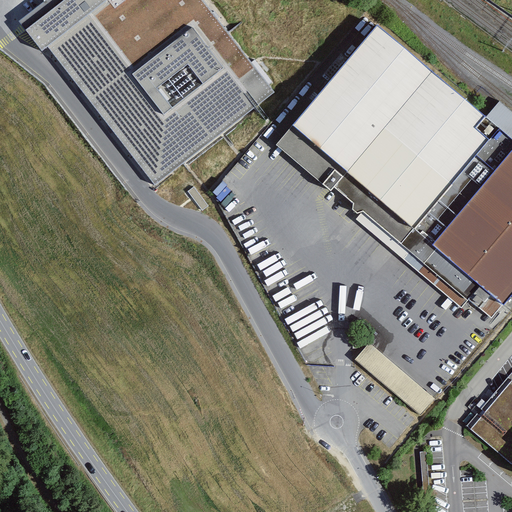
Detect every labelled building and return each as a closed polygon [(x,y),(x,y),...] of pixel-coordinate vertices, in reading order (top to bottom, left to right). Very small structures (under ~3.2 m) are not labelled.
[(271,82),(207,0),(10,0),(0,8),(0,11),(25,43),(33,36),(144,180),(271,82)] [(373,23),(289,122),(410,224),(485,136),(468,123),(478,111),(373,23)] [(511,142),(431,239),(500,296),(511,281),(511,142)] [(399,378),(406,369),(370,342),(357,359),(391,385),(397,377),(399,378)] [(509,465),(511,467),(511,378),(510,377),(466,428),(509,465)]
